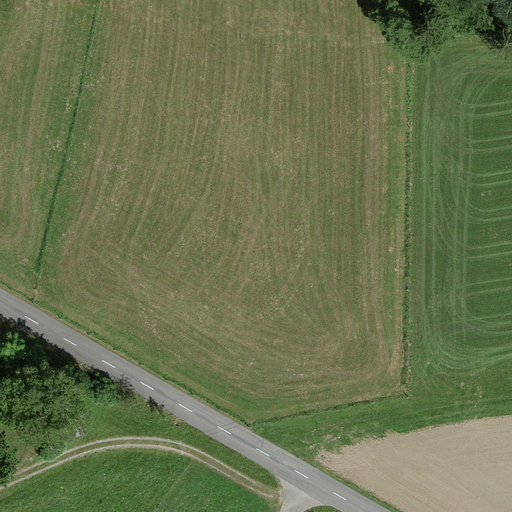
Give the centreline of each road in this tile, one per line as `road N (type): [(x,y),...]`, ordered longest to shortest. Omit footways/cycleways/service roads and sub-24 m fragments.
road 1 (unclassified): [(369,511),(0,300)]
road 2 (track): [(0,483),(82,448),(150,440),(209,458),(295,501)]
